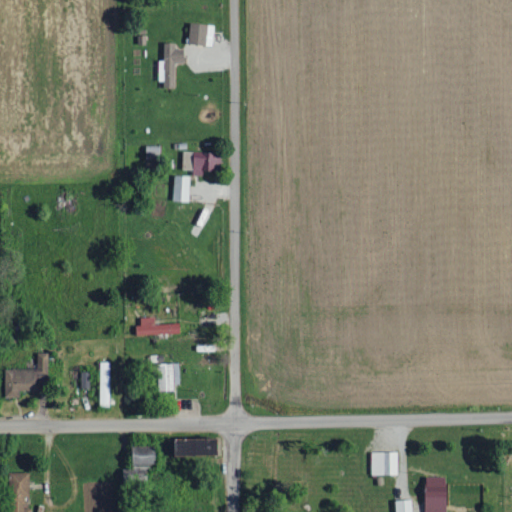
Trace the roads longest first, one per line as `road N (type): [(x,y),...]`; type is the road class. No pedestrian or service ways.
road 1 (residential): [(0,423),(511,414)]
road 2 (tertiary): [(226,511),(231,0)]
